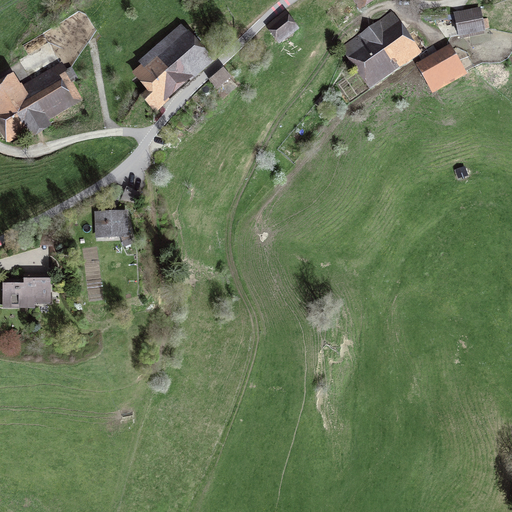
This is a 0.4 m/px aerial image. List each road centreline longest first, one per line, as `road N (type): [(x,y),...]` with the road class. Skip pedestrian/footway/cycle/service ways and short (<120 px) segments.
road 1 (unclassified): [(0,240),(109,179),(187,91),(290,0)]
road 2 (track): [(416,3),(422,30),(509,61)]
